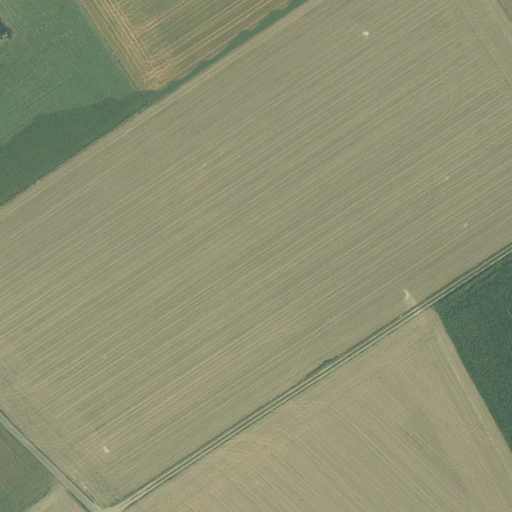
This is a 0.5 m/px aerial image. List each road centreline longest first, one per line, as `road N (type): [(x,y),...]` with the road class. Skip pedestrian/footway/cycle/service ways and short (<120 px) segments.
road 1 (track): [(511,244),(109,511)]
road 2 (unclassified): [(82,511),(0,417)]
